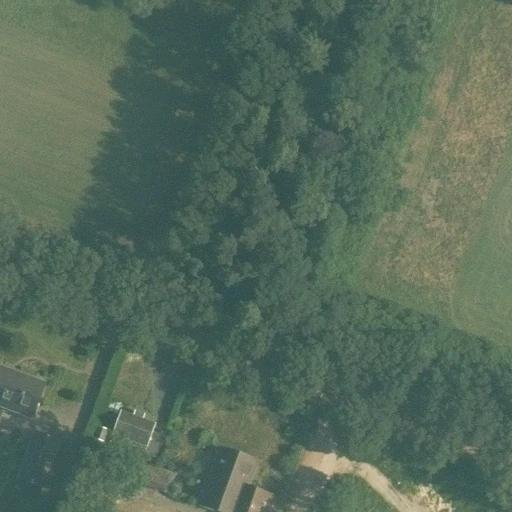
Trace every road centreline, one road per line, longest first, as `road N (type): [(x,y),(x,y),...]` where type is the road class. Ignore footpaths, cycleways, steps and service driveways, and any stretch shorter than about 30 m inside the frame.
road 1 (unclassified): [(345,394),(0,265)]
road 2 (track): [(511,458),(345,394),(340,411)]
